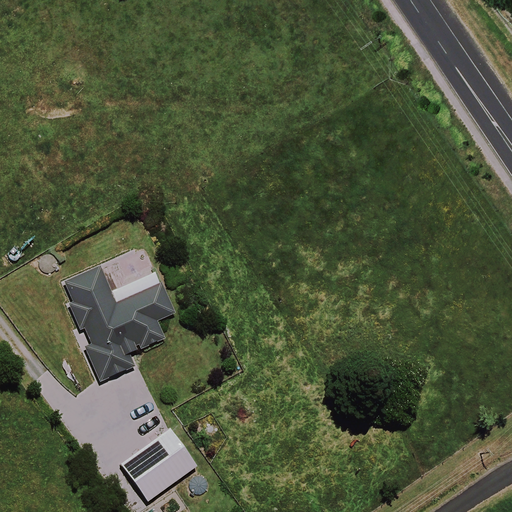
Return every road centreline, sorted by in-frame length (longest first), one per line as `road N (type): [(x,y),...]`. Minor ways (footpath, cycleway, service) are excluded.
road 1 (unclassified): [(410,0),(511,147)]
road 2 (unknown): [(0,323),(45,387),(108,415)]
